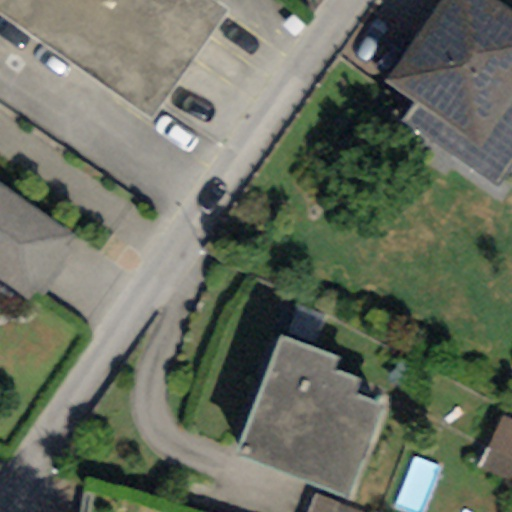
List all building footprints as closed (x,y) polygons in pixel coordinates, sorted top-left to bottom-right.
[(228,11),(212,0),(0,0),(0,14),(150,120),(228,11)] [(511,15),(490,0),(439,0),(381,83),(412,105),(398,124),(495,192),(511,168),(511,15)] [(0,281),(30,302),(76,237),(0,184),(0,281)] [(359,380),(333,370),(338,358),(280,336),(234,457),(347,500),(383,406),(353,395),(359,380)] [(511,423),(501,418),(477,468),(511,484),(511,423)] [(365,511),(311,493),(304,511),(365,511)]
